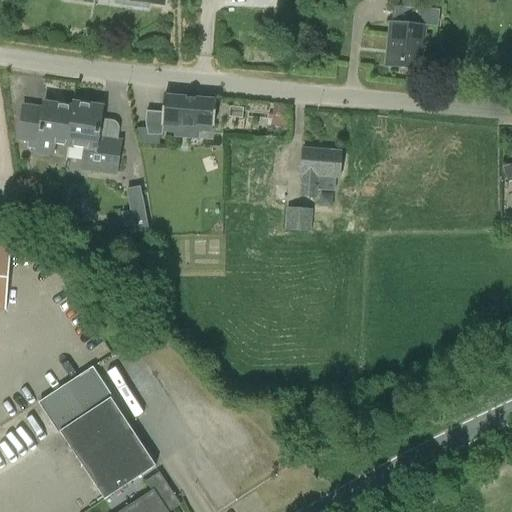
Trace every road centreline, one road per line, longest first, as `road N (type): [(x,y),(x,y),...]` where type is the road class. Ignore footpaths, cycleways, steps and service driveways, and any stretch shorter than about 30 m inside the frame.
road 1 (unclassified): [(511,112),(0,55)]
road 2 (tertiary): [(319,511),(511,411)]
